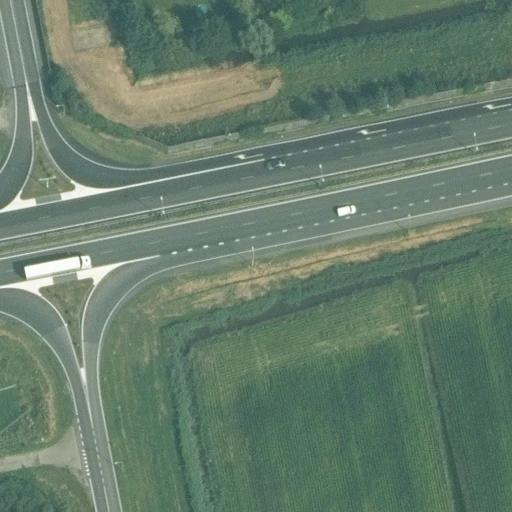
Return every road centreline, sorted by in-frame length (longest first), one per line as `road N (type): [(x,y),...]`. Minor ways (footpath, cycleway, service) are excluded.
road 1 (trunk): [(121,250),(511,168)]
road 2 (trunk): [(511,125),(126,204)]
road 3 (trunk): [(91,425),(94,322),(121,250)]
road 4 (trunk): [(0,275),(54,336),(91,425)]
road 5 (trunk): [(126,204),(64,158),(30,106)]
road 6 (trunk): [(126,204),(0,227)]
road 7 (trunk): [(0,273),(121,250)]
